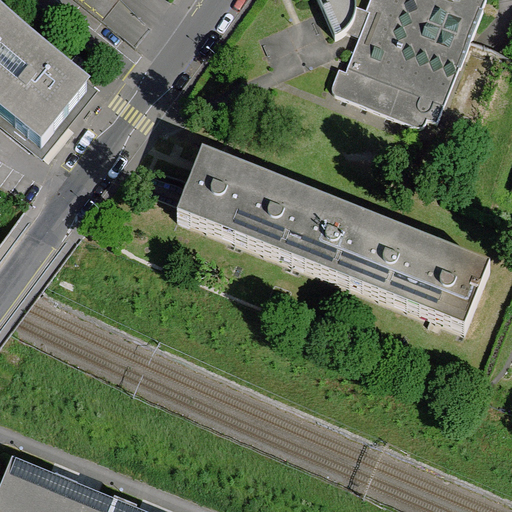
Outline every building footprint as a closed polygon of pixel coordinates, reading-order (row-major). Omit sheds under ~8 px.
[(348,34),(354,24),(357,12),(353,0),(319,0),(337,42),(348,34)] [(372,0),(367,15),(382,21),(372,44),(361,40),(347,76),(340,73),(333,90),(332,95),(335,99),(418,132),(424,130),(428,124),(437,127),(446,107),(488,3),(480,0),(372,0)] [(382,21),(367,15),(357,12),(354,24),(348,34),(361,40),(372,44),(382,21)] [(87,95),(0,25),(0,117),(42,151),(87,95)] [(205,162),(179,225),(236,248),(262,185),(205,162)] [(262,185),(236,248),(294,271),(319,207),(262,185)] [(319,207),(294,271),(351,293),(376,229),(319,207)] [(376,229),(351,293),(408,316),(434,252),(376,229)] [(490,275),(434,252),(408,316),(466,338),(490,275)] [(12,468),(0,498),(0,511),(80,511),(43,497),(48,482),(12,468)]
